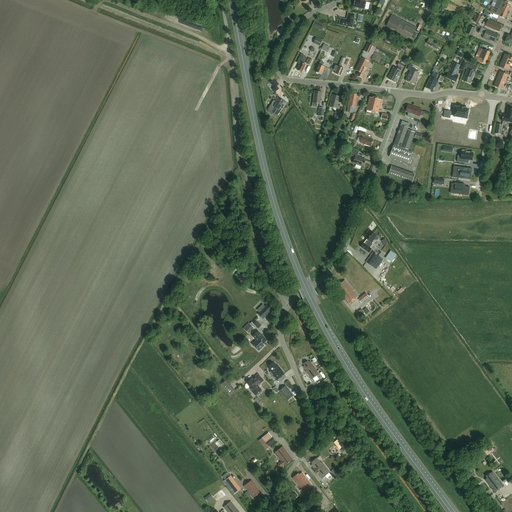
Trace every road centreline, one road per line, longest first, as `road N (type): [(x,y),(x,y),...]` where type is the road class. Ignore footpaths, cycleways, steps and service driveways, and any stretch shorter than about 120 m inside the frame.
road 1 (trunk): [(450,511),(343,361),(298,271),(262,159),(231,0)]
road 2 (unclassified): [(290,302),(275,288),(242,154),(221,0)]
road 3 (unclassified): [(290,302),(337,260),(402,93)]
road 4 (unclassified): [(260,511),(311,425),(280,338),(290,302)]
road 5 (residential): [(402,93),(280,75),(278,59),(296,27),(339,0)]
